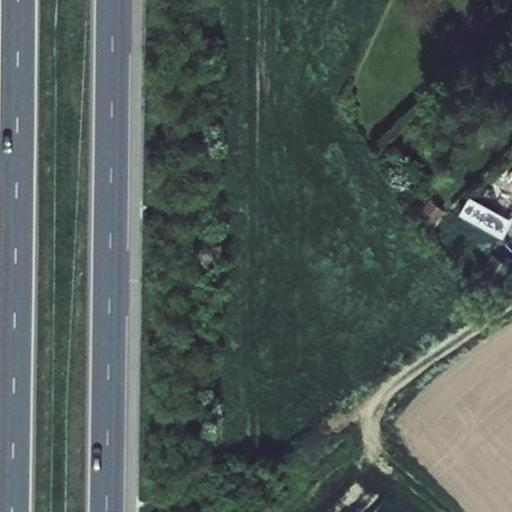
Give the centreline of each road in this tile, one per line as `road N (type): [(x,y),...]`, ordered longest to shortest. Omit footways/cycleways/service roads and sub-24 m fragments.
road 1 (motorway): [(106,511),(112,0)]
road 2 (motorway): [(16,0),(11,511)]
road 3 (track): [(511,299),(396,385),(380,416)]
